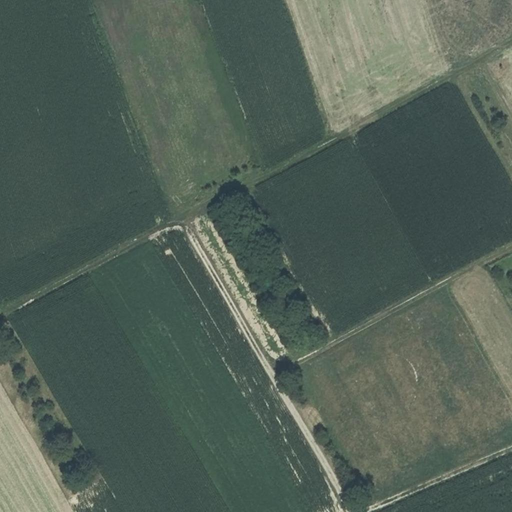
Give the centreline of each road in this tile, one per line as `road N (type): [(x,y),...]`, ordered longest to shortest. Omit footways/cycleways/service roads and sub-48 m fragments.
road 1 (track): [(0,318),(511,40)]
road 2 (track): [(352,511),(182,218)]
road 3 (track): [(275,377),(511,249)]
road 4 (track): [(361,511),(511,449)]
